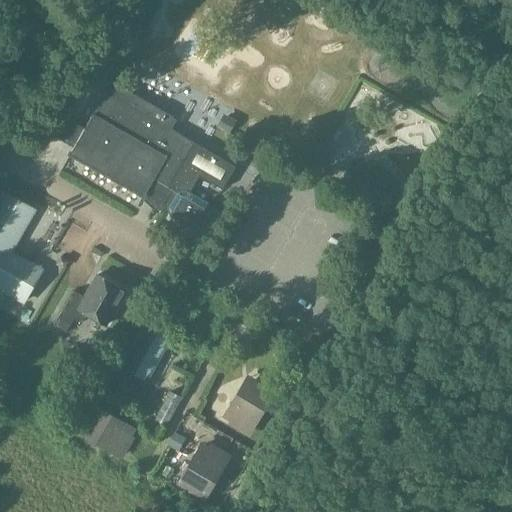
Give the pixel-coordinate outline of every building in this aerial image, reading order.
[(207,72),(213,48),(194,44),(189,67),(207,72)] [(223,60),(214,57),(206,76),(215,80),(223,60)] [(73,148),(70,154),(143,196),(145,194),(163,204),(162,206),(166,209),(169,216),(191,229),(199,226),(207,214),(205,207),(187,196),(196,180),(219,193),(232,171),(164,131),(170,120),(108,85),(83,129),(67,120),(56,139),(73,148)] [(199,104),(192,113),(214,128),(220,120),(199,104)] [(47,140),(36,173),(59,181),(70,148),(47,140)] [(0,194),(0,289),(22,302),(41,270),(10,252),(34,211),(1,192),(0,194)] [(68,229),(57,251),(76,260),(87,239),(68,229)] [(72,291),(52,326),(64,333),(72,319),(80,323),(85,315),(104,325),(124,291),(96,275),(83,297),(72,291)] [(145,323),(120,367),(145,381),(169,337),(145,323)] [(231,423),(244,431),(251,419),(255,421),(267,400),(243,386),(232,405),(229,405),(225,412),(227,414),(226,416),(233,420),(231,423)] [(181,398),(169,392),(154,419),(166,425),(181,398)] [(102,412),(88,436),(109,448),(111,445),(123,452),(131,439),(127,437),(132,430),(130,429),(130,426),(123,422),(121,424),(102,412)] [(195,457),(184,476),(208,490),(220,469),(217,467),(224,455),(211,447),(209,451),(201,446),(200,448),(198,448),(194,455),(195,457)]
